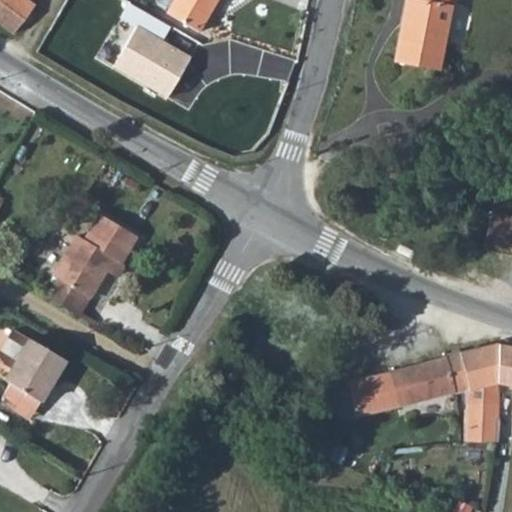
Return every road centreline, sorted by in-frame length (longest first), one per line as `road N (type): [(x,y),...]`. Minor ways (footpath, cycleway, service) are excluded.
road 1 (unclassified): [(264,212),(84,511)]
road 2 (tertiary): [(264,212),(0,61)]
road 3 (tertiary): [(264,212),(452,301),(511,319)]
road 4 (unclassified): [(264,212),(311,91),(331,0)]
